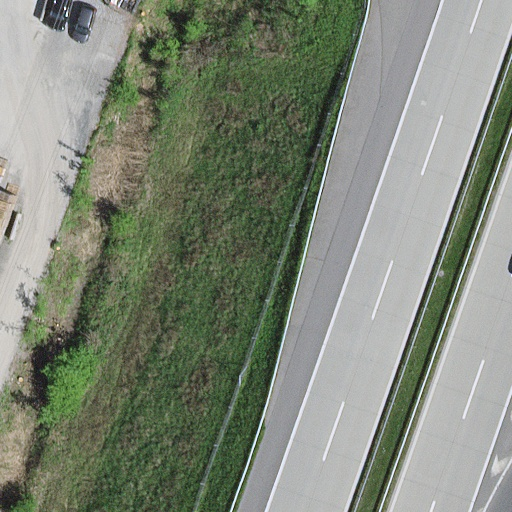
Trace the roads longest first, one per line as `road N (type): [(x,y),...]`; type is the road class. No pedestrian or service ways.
road 1 (motorway): [(478,0),(302,511)]
road 2 (motorway): [(429,511),(511,269)]
